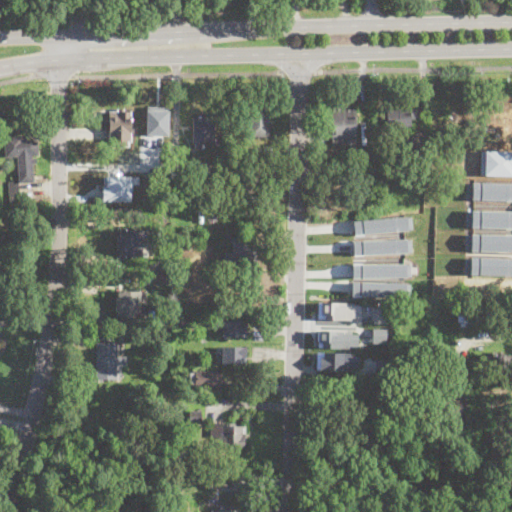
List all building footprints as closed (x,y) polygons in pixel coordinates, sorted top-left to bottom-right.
[(269,137),(248,136),(249,100),(270,100),(269,137)] [(146,105),(145,134),(168,135),(169,105),(146,105)] [(132,109),(131,122),(134,122),(133,132),(128,132),(128,146),(114,145),(114,141),(109,141),(110,112),(119,112),(119,108),(132,109)] [(355,145),(333,146),(332,111),(354,110),(355,145)] [(410,127),(388,127),(387,110),(416,110),(416,119),(410,120),(410,127)] [(215,117),(214,142),(219,142),(219,145),(212,145),(212,142),(202,142),(202,147),(195,147),(195,141),(192,141),(193,117),(215,117)] [(27,135),(28,138),(37,137),(38,154),(32,155),(36,202),(10,204),(8,182),(18,181),(15,156),(5,157),(3,137),(27,135)] [(259,169),(259,184),(255,184),(255,194),(237,194),(237,183),(232,183),(232,175),(237,175),(237,168),(259,169)] [(371,192),(354,193),(353,174),(370,174),(371,192)] [(101,176),(101,200),(130,199),(130,184),(138,184),(137,176),(101,176)] [(471,181),(511,181),(511,199),(471,199),(471,181)] [(470,209),(511,209),(511,227),(470,227),(470,209)] [(217,220),(209,220),(208,211),(217,210),(217,220)] [(352,220),(406,215),(407,229),(354,235),(352,220)] [(147,234),(141,234),(141,251),(147,251),(147,256),(116,256),(117,229),(147,230),(147,234)] [(470,233),(511,233),(511,250),(470,250),(470,233)] [(258,247),(257,266),(225,265),(225,252),(230,252),(231,238),(252,239),(252,246),(258,247)] [(352,241),(406,238),(406,252),(353,255),(352,241)] [(468,255),(511,256),(511,274),(468,273),(468,255)] [(352,263),(405,263),(405,277),(352,277),(352,263)] [(405,281),(404,296),(351,295),(351,280),(405,281)] [(146,291),(146,296),(139,296),(139,304),(146,304),(146,318),(115,317),(116,290),(146,291)] [(317,300),(360,301),(359,316),(349,316),(349,319),(317,318),(317,300)] [(465,327),(458,327),(458,309),(478,309),(478,322),(465,322),(465,327)] [(246,332),(243,332),(243,337),(218,336),(218,331),(222,331),(222,321),(247,321),(246,332)] [(386,342),(386,328),(372,328),(372,342),(386,342)] [(317,329),(357,330),(357,345),(347,345),(347,347),(317,346),(317,329)] [(440,339),(440,350),(428,350),(428,338),(440,339)] [(122,358),(122,364),(118,364),(117,380),(97,380),(98,344),(118,345),(118,358),(122,358)] [(243,363),(217,363),(217,358),(221,358),(220,347),(246,346),(246,357),(243,357),(243,363)] [(315,351),(343,352),(343,354),(359,355),(358,370),(314,370),(315,351)] [(510,366),(507,366),(506,373),(497,372),(497,377),(490,377),(490,372),(481,372),(482,355),(511,356),(510,366)] [(220,371),(220,387),(193,386),(193,384),(188,384),(188,373),(194,373),(194,371),(220,371)] [(352,413),(335,413),(335,392),(344,392),(344,396),(352,396),(352,413)] [(461,418),(444,418),(444,402),(461,402),(461,418)] [(202,411),(201,423),(190,423),(190,411),(202,411)] [(244,446),(218,446),(218,437),(210,437),(210,423),(234,423),(234,426),(242,426),(242,434),(244,434),(244,446)] [(511,440),(509,440),(509,458),(511,458),(511,466),(491,466),(492,431),(511,431),(511,440)]
